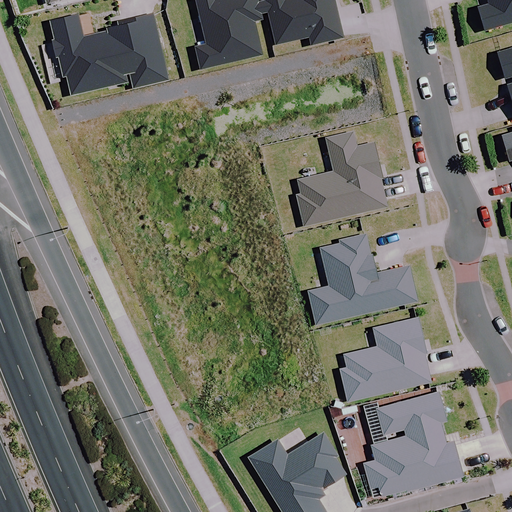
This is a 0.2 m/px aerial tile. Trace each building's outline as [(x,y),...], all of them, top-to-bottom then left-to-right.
[(192,49),(198,71),(261,56),(252,22),(260,20),(259,15),(264,14),(261,2),(257,3),(255,0),(195,0),(194,1),(205,46),(192,49)] [(334,0),(263,0),(263,1),(261,2),(264,14),(266,13),(274,46),(307,39),(309,47),(342,39),(332,1),(334,0)] [(511,24),(511,0),(503,0),(487,5),(477,8),(484,32),(511,24)] [(75,15),(48,22),(62,78),(65,77),(70,96),(130,82),(132,89),(166,81),(150,15),(117,23),(118,28),(81,37),(75,15)] [(511,48),(495,53),(503,80),(511,77),(511,84),(505,87),(511,110),(511,48)] [(355,147),(352,132),(325,139),(332,172),(296,180),(300,196),(295,197),(303,227),(385,208),(378,179),(380,179),(372,143),(355,147)] [(511,133),(500,137),(507,162),(511,160),(511,133)] [(338,244),(318,249),(328,288),(307,293),(315,326),(416,303),(408,267),(374,275),(364,235),(338,241),(338,244)] [(425,355),(416,318),(372,329),(376,347),(342,355),(345,369),(339,371),(347,403),(430,384),(423,355),(425,355)] [(377,489),(379,497),(404,490),(405,492),(461,477),(451,443),(444,445),(439,425),(446,423),(438,393),(375,410),(382,436),(403,430),(405,437),(370,446),(374,462),(363,465),(370,491),(377,489)] [(276,441),(247,459),(280,511),(323,511),(316,500),(323,496),(320,490),(343,476),(333,459),(336,457),(322,434),(286,457),(276,441)]
